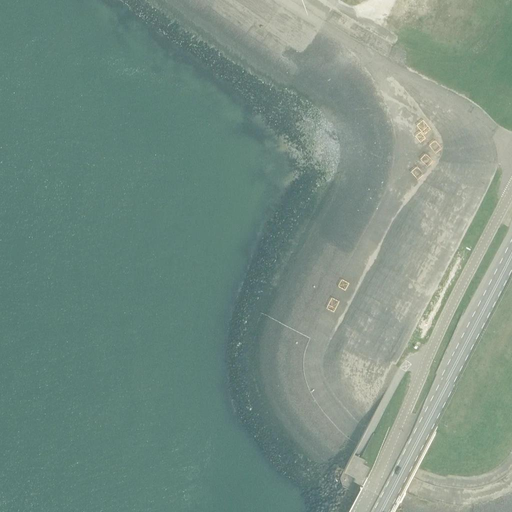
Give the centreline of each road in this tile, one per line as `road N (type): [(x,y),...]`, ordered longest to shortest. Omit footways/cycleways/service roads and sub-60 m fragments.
road 1 (unclassified): [(356,511),(511,187)]
road 2 (primary): [(377,511),(511,253)]
